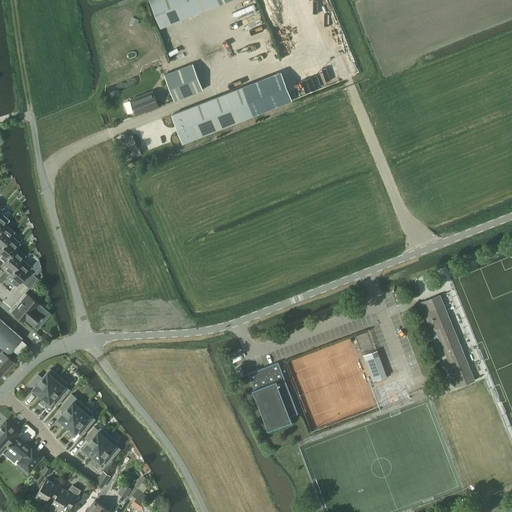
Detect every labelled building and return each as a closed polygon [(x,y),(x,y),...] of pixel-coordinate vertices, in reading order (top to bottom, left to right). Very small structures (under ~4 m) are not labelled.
[(150,0),(161,27),(219,4),(228,0),(150,0)] [(193,63),(165,74),(175,101),(203,90),(193,63)] [(242,86),(172,114),(183,142),(253,115),(242,86)] [(134,108),(137,114),(150,109),(151,110),(159,107),(153,91),(131,99),(131,101),(130,103),(132,107),(134,108)] [(137,147),(132,134),(123,138),(131,157),(141,153),(139,147),(137,147)] [(0,229),(6,223),(9,219),(0,212),(0,211),(0,229)] [(0,247),(11,235),(15,231),(6,223),(0,229),(0,247)] [(0,265),(1,265),(1,264),(17,247),(20,243),(11,235),(0,247),(0,256),(0,257),(0,256),(0,265)] [(0,282),(1,283),(7,276),(22,259),(26,255),(17,247),(1,264),(1,265),(6,269),(0,275),(0,282)] [(20,280),(24,284),(33,274),(29,271),(32,267),(22,259),(7,276),(11,280),(9,282),(14,287),(20,280)] [(33,274),(24,284),(29,288),(37,278),(33,274)] [(39,303),(27,293),(11,311),(23,322),(25,319),(32,325),(42,314),(35,308),(39,303)] [(421,302),(432,331),(437,329),(456,378),(452,380),(455,387),(474,380),(439,295),(421,302)] [(0,346),(8,353),(12,348),(20,339),(22,337),(0,318),(0,346)] [(20,339),(12,348),(17,354),(26,344),(20,339)] [(0,372),(1,371),(2,372),(13,361),(2,351),(0,353),(0,372)] [(387,376),(379,355),(369,359),(375,374),(378,373),(380,378),(387,376)] [(248,373),(254,388),(252,389),(254,393),(267,425),(266,425),(268,430),(292,420),(290,416),(298,413),(278,362),(248,373)] [(28,386),(30,387),(38,394),(39,393),(42,396),(59,376),(50,369),(42,378),(38,374),(37,376),(36,376),(32,381),(32,380),(32,381),(28,386)] [(45,400),(50,404),(52,401),(57,405),(70,389),(65,386),(67,383),(59,376),(42,396),(46,399),(45,400)] [(60,408),(64,412),(56,421),(61,426),(64,423),(67,425),(84,405),(76,399),(77,398),(72,394),(60,408)] [(77,431),(82,435),(95,419),(91,415),(93,413),(84,405),(67,425),(71,428),(70,430),(75,434),(77,431)] [(19,431),(7,421),(2,427),(0,428),(0,453),(8,444),(10,446),(10,445),(24,457),(20,462),(29,470),(42,455),(32,447),(31,448),(16,435),(19,431)] [(87,455),(89,452),(92,455),(109,435),(101,428),(99,430),(94,426),(85,437),(89,441),(81,451),(87,455)] [(100,463),(103,460),(107,464),(120,449),(116,445),(118,442),(109,435),(92,455),(96,458),(95,459),(100,463)] [(46,465),(41,472),(47,476),(51,469),(46,465)] [(96,483),(102,487),(110,475),(103,471),(96,483)] [(143,476),(126,497),(129,500),(133,495),(136,498),(132,504),(141,510),(145,503),(144,502),(148,496),(143,493),(148,486),(143,482),(146,478),(143,476)] [(51,492),(56,495),(64,483),(55,478),(53,482),(47,478),(36,496),(45,502),(51,492)] [(64,483),(56,495),(50,505),(60,511),(66,502),(71,505),(81,490),(66,481),(64,483)] [(81,496),(77,500),(80,504),(85,500),(89,494),(84,492),(81,496)] [(107,511),(109,510),(95,500),(86,511),(107,511)]
